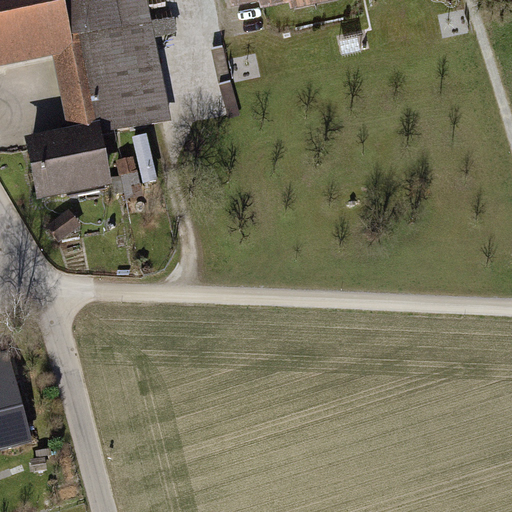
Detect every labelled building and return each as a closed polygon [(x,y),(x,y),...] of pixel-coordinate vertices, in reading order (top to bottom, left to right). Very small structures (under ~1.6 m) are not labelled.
[(70,0),(0,0),(0,68),(60,56),(81,51),(70,0)] [(156,0),(70,0),(81,51),(60,56),(74,128),(32,137),(46,201),(121,186),(111,135),(181,121),(164,37),(185,33),(181,15),(161,20),(156,0)] [(373,18),(339,26),(346,55),(379,47),(373,18)] [(124,162),(132,198),(148,195),(143,173),(149,171),(146,157),(124,162)] [(0,452),(40,441),(14,350),(0,354),(0,452)]
